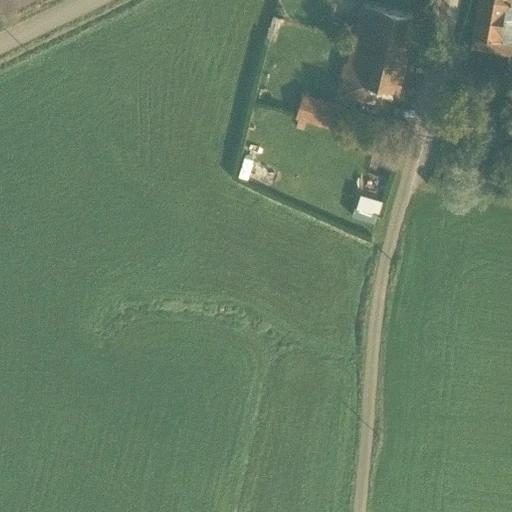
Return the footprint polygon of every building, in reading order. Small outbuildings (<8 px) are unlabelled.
[(470,50),(509,58),(511,45),(511,44),(511,0),(478,0),(469,50),(470,50)] [(412,17),(410,16),(360,4),(359,5),(345,63),(343,63),(343,64),(340,75),(342,76),(337,97),(362,103),(367,86),(394,92),(394,91),(412,17)] [(310,34),(311,33),(312,27),(271,17),(265,40),(272,42),(272,45),(281,47),(282,44),(285,45),(288,33),(290,34),(291,29),(310,34)] [(290,93),(282,120),(294,124),(297,117),(337,129),(343,105),(342,104),(303,94),(302,96),(290,93)] [(352,202),(376,207),(385,165),(372,162),(368,182),(357,179),(352,202)]
